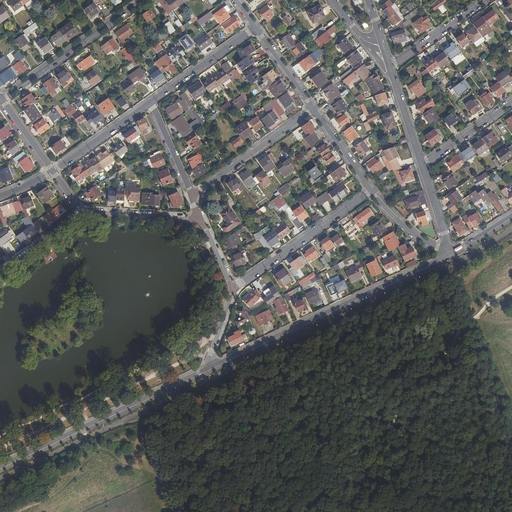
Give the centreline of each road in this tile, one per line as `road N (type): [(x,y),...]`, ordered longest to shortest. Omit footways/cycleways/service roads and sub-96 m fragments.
road 1 (secondary): [(452,253),(215,365)]
road 2 (secondary): [(215,365),(0,467)]
road 3 (residential): [(141,0),(1,99)]
road 4 (residential): [(233,288),(371,190)]
road 5 (residential): [(191,194),(312,109)]
road 6 (residential): [(147,99),(255,27)]
road 7 (residential): [(50,170),(147,99)]
road 8 (residential): [(201,217),(81,211)]
